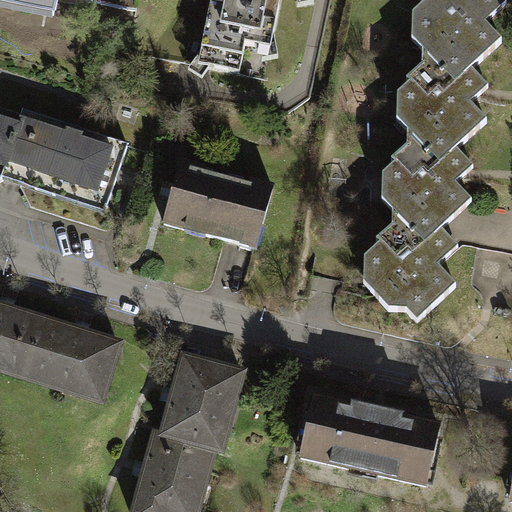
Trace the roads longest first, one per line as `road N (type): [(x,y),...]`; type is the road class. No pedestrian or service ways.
road 1 (residential): [(0,251),(280,334)]
road 2 (residential): [(511,386),(280,334)]
